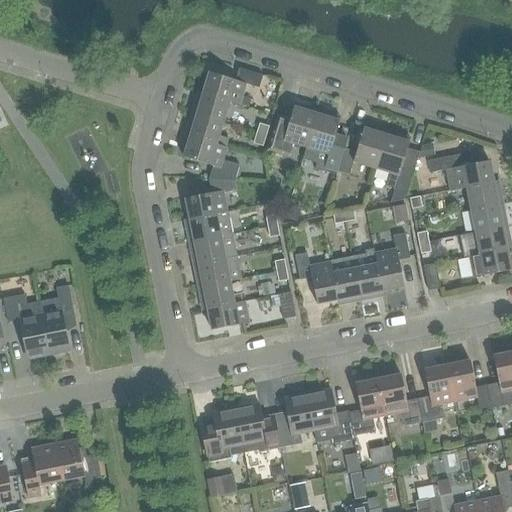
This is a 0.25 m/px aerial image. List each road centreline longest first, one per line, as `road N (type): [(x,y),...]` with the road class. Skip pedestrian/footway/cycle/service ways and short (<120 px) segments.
road 1 (residential): [(511,130),(203,37),(177,54),(161,99)]
road 2 (residential): [(181,374),(511,308)]
road 3 (residential): [(161,99),(143,175),(181,374)]
road 4 (residential): [(0,410),(181,374)]
road 5 (residential): [(0,51),(161,99)]
